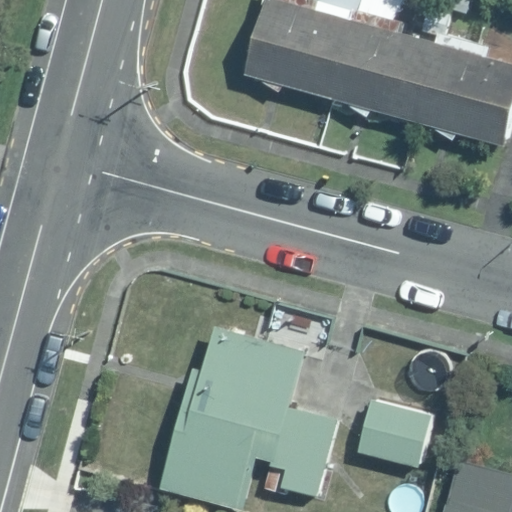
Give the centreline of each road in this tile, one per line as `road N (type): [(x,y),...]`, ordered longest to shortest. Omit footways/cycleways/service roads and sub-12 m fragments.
road 1 (residential): [(58,161),(511,283)]
road 2 (residential): [(0,377),(58,161)]
road 3 (residential): [(58,161),(102,0)]
